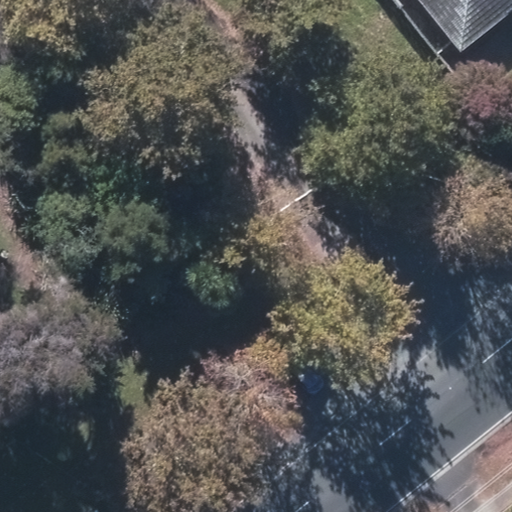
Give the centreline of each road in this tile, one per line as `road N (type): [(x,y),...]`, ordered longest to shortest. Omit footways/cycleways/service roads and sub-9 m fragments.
road 1 (unknown): [(468,370),(171,0)]
road 2 (tertiary): [(291,511),(511,336)]
